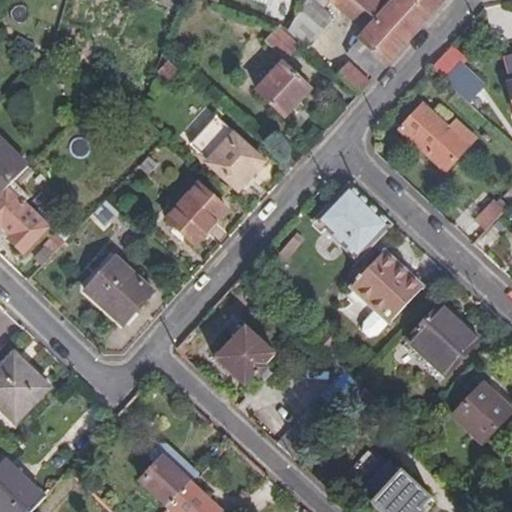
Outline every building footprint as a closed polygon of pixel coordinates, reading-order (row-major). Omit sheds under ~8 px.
[(319,37),(336,18),(347,28),(355,21),(333,0),(326,8),(316,0),(308,0),(304,8),(316,19),(308,27),(319,37)] [(316,0),(326,8),(333,0),(355,21),(364,10),(377,22),(362,39),(348,54),(375,79),(446,0),(316,0)] [(357,33),(362,39),(377,22),(364,10),(355,21),(362,28),(357,33)] [(287,59),(298,48),(279,30),(268,41),(287,59)] [(444,81),(458,64),(461,66),(466,59),(452,46),(431,69),(444,81)] [(179,71),(168,61),(156,73),(167,84),(179,71)] [(359,96),(371,83),(350,63),(339,76),(359,96)] [(458,64),(444,81),(468,103),(482,86),(461,66),(458,64)] [(285,118),(310,90),(282,65),(258,91),(285,118)] [(449,129),(422,105),(400,130),(444,171),(472,143),(453,126),(449,129)] [(239,190),(264,162),(234,134),(235,132),(217,115),(191,143),(209,160),(207,162),(239,190)] [(0,195),(14,182),(28,167),(0,140),(0,195)] [(149,175),(157,166),(149,157),(140,167),(149,175)] [(196,244),(226,210),(193,180),(162,214),(196,244)] [(30,197),(14,182),(0,195),(0,228),(2,227),(12,237),(9,240),(23,254),(48,227),(24,204),(30,197)] [(396,227),(349,184),(315,222),(360,264),(396,227)] [(116,209),(105,199),(91,213),(96,219),(93,222),(101,229),(114,215),(113,214),(116,209)] [(474,219),(485,230),(504,209),(493,199),(474,219)] [(55,233),(64,242),(72,234),(62,227),(55,233)] [(46,245),(54,253),(64,242),(55,233),(45,244),(46,245)] [(276,251),(286,261),(302,244),(292,234),(276,251)] [(29,278),(54,253),(46,245),(21,270),(29,278)] [(392,326),(425,290),(388,255),(355,291),(382,316),(377,320),(373,316),(359,332),(373,345),(388,330),(384,325),(388,321),(392,326)] [(274,282),(287,268),(277,258),(265,271),(274,282)] [(122,327),(152,294),(115,260),(86,293),(122,327)] [(449,379),(483,343),(445,308),(412,344),(449,379)] [(266,368),(276,357),(245,328),(215,361),(245,390),(256,379),(260,382),(270,371),(266,368)] [(313,343),(328,356),(335,349),(320,335),(313,343)] [(0,409),(15,424),(49,387),(13,353),(0,366),(0,409)] [(280,446),(297,463),(347,410),(365,390),(354,379),(348,374),(280,446)] [(153,398),(163,387),(153,376),(142,388),(153,398)] [(482,446),(511,413),(511,410),(484,385),(452,418),(482,446)] [(365,390),(347,410),(362,425),(366,421),(381,405),(365,390)] [(381,405),(366,421),(374,432),(391,414),(381,405)] [(222,452),(217,448),(208,458),(213,462),(222,452)] [(192,485),(198,478),(168,450),(161,450),(152,460),(157,465),(141,482),(170,509),(192,485)] [(0,455),(0,511),(29,511),(45,495),(2,453),(0,455)] [(370,505),(402,472),(391,461),(359,495),(370,505)] [(432,501),(402,472),(370,505),(378,511),(422,511),(432,501)] [(218,511),(220,511),(192,485),(170,509),(172,511),(218,511)]
